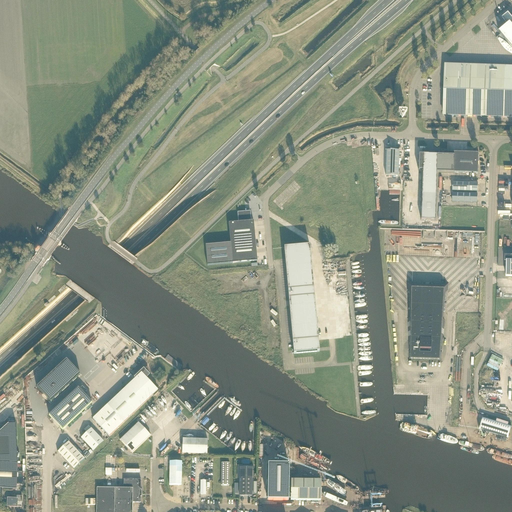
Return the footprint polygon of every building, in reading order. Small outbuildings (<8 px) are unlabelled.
[(511,19),(511,18),(511,17),(508,13),(502,18),(508,26),(499,34),(511,49),(511,19)] [(444,116),(504,118),(511,118),(511,67),(445,66),(445,86),(442,85),(443,85),(442,85),(442,86),(442,87),(441,88),(441,89),(441,90),(441,91),(441,92),(441,93),(441,94),(441,95),(442,96),(442,97),(442,96),(444,96),(444,116)] [(399,151),(386,151),(386,176),(398,176),(399,151)] [(419,155),(418,170),(422,170),(421,206),(421,220),(436,220),(437,173),(454,173),(455,153),(449,153),(449,156),(419,155)] [(455,153),(454,173),(478,174),(479,154),(455,153)] [(366,158),(351,159),(353,179),(368,177),(366,158)] [(351,160),(339,161),(339,163),(341,180),(352,179),(351,160)] [(339,163),(329,163),(331,181),(341,180),(339,163)] [(329,164),(320,165),(321,181),(331,181),(329,164)] [(453,191),(478,192),(478,184),(453,183),(453,191)] [(478,195),(453,194),(452,202),(477,203),(478,195)] [(205,246),(207,266),(257,262),(254,222),(251,222),(250,212),(237,213),(238,223),(228,224),(230,244),(205,246)] [(47,238),(53,242),(58,246),(59,246),(60,246),(61,245),(61,244),(61,243),(61,242),(50,235),(49,234),(48,234),(47,235),(47,236),(47,237),(47,238)] [(289,301),(294,354),(306,353),(319,352),(315,299),(310,246),(297,247),(284,248),(289,301)] [(448,283),(406,282),(408,359),(441,360),(448,283)] [(66,361),(37,388),(51,403),(80,375),(66,361)] [(136,378),(93,419),(109,437),(153,396),(152,396),(157,391),(141,374),(137,379),(136,378)] [(78,388),(49,416),(63,431),(92,403),(78,388)] [(511,427),(483,418),(480,430),(508,439),(511,427)] [(132,453),(151,436),(138,423),(120,440),(132,453)] [(0,498),(1,499),(1,489),(16,490),(16,485),(23,485),(23,479),(17,478),(17,463),(16,425),(8,425),(4,428),(0,432),(0,498)] [(93,452),(103,442),(88,426),(84,430),(87,433),(81,439),(93,452)] [(293,444),(272,436),(270,440),(291,448),(293,444)] [(183,439),(182,454),(207,455),(208,440),(183,439)] [(85,459),(69,442),(58,452),(74,470),(85,459)] [(169,485),(181,485),(182,462),(170,462),(169,485)] [(221,486),(229,486),(230,463),(221,463),(221,486)] [(267,500),(289,501),(289,465),(268,465),(267,500)] [(240,470),(240,496),(252,496),(252,470),(240,470)] [(97,488),(96,511),(132,511),(133,503),(141,503),(141,480),(123,479),(123,489),(97,488)] [(201,481),(200,494),(206,494),(206,488),(209,488),(209,483),(207,483),(207,481),(201,481)] [(291,481),(291,501),(321,501),(321,481),(291,481)] [(7,507),(18,508),(18,502),(21,502),(22,496),(15,496),(14,500),(7,499),(7,507)]
